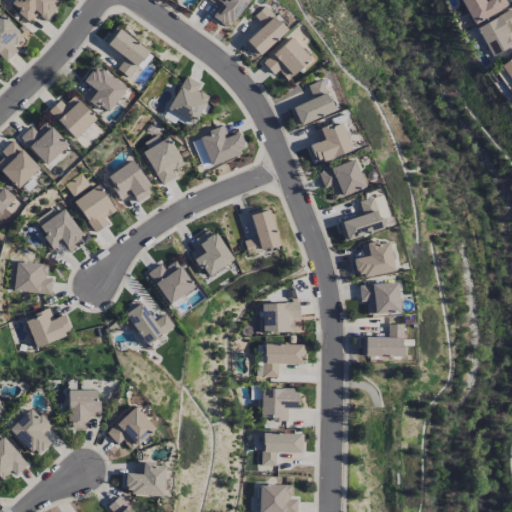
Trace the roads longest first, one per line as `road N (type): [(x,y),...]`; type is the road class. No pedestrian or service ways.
road 1 (residential): [(336,511),(336,325),(325,264),(290,173),(261,102),(222,61),(133,0)]
road 2 (residential): [(102,286),(142,243),(206,202),(290,173)]
road 3 (residential): [(107,0),(0,117)]
